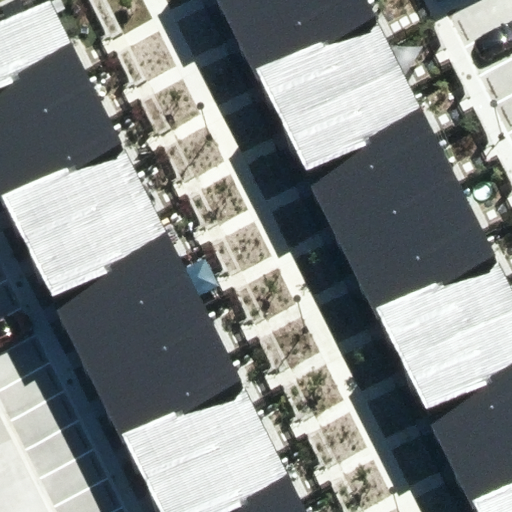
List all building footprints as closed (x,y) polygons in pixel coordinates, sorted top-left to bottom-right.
[(221,0),(244,47),(339,0),(221,0)] [(361,0),(339,0),(244,47),(269,95),(381,40),(361,0)] [(0,27),(0,95),(75,58),(48,4),(0,27)] [(381,40),(269,95),(294,146),(407,91),(381,40)] [(75,58),(0,95),(0,158),(100,109),(75,58)] [(407,91),(294,146),(318,193),(430,138),(407,91)] [(100,109),(0,158),(0,190),(11,213),(124,158),(100,109)] [(430,138),(318,193),(344,247),(457,191),(430,138)] [(124,158),(11,213),(37,264),(150,209),(124,158)] [(457,191),(344,247),(368,295),(482,239),(457,191)] [(150,209),(37,264),(62,314),(174,258),(150,209)] [(482,239),(368,295),(391,341),(505,285),(482,239)] [(174,259),(62,314),(87,365),(200,309),(174,259)] [(511,298),(505,285),(391,341),(416,391),(511,343),(511,298)] [(200,309),(87,365),(111,413),(225,357),(200,309)] [(511,343),(416,391),(439,438),(511,401),(511,343)] [(225,357),(111,413),(134,459),(248,403),(225,357)] [(511,401),(439,438),(463,486),(511,461),(511,401)] [(248,403),(134,459),(159,509),(274,452),(248,403)] [(274,452),(159,509),(160,511),(270,511),(298,498),(274,452)] [(511,511),(511,461),(463,486),(476,511),(511,511)] [(304,511),(298,498),(270,511),(304,511)]
